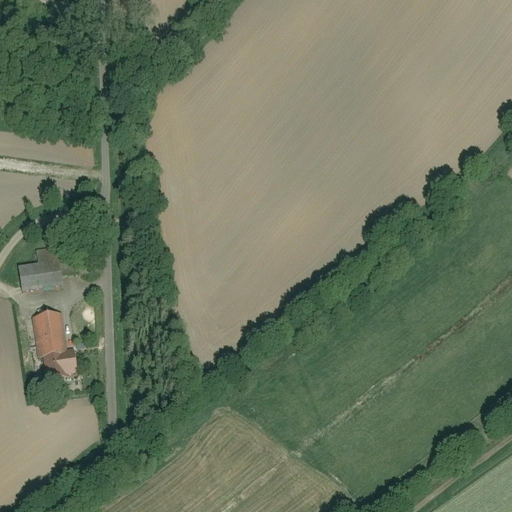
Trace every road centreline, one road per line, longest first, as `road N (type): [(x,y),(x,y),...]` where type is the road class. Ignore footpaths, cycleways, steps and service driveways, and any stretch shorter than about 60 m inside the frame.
road 1 (unclassified): [(108,216),(113,410),(98,469),(60,511)]
road 2 (unclassified): [(100,0),(108,216)]
road 3 (track): [(408,511),(511,432)]
road 4 (unclassified): [(108,216),(52,218),(0,261)]
